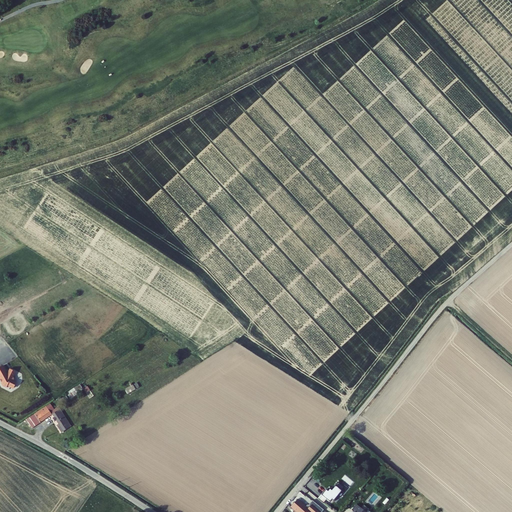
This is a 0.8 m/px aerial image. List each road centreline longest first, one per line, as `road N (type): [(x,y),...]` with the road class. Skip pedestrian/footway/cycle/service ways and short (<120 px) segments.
road 1 (track): [(511,244),(438,311),(307,474)]
road 2 (unclassified): [(0,422),(152,511)]
